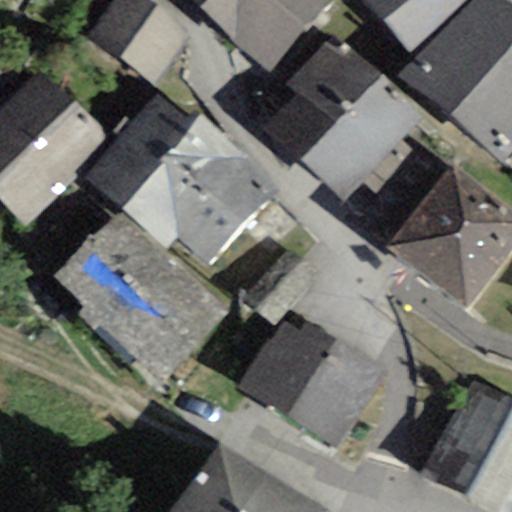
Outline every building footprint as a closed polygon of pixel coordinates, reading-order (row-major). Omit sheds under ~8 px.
[(188,37),(137,0),(112,0),(85,37),(152,86),(188,37)] [(189,0),(199,8),(206,0),(189,0)] [(335,0),(206,0),(199,8),(269,73),(335,0)] [(465,0),(361,0),(408,52),(465,0)] [(511,151),(511,9),(501,0),(467,0),(401,77),(501,164),(511,151)] [(251,119),(298,163),(373,84),(327,40),(282,87),(251,119)] [(107,144),(38,74),(0,111),(0,205),(22,228),(107,144)] [(419,127),(373,84),(298,163),(344,207),(419,127)] [(279,188),(195,116),(190,122),(156,93),(128,128),(245,226),(279,188)] [(211,267),(245,226),(128,128),(84,180),(168,250),(177,239),(211,267)] [(511,215),(449,168),(387,249),(467,309),(511,249),(511,215)] [(117,215),(86,241),(198,348),(230,309),(117,215)] [(198,348),(86,241),(55,277),(155,391),(198,348)] [(288,247),(243,301),(273,327),(319,274),(288,247)] [(384,374),(304,322),(298,332),(282,321),(237,389),(334,452),(384,374)] [(511,405),(511,402),(470,380),(420,474),(463,497),(511,405)] [(511,511),(511,405),(463,497),(490,511),(511,511)] [(317,511),(218,444),(171,511),(317,511)]
